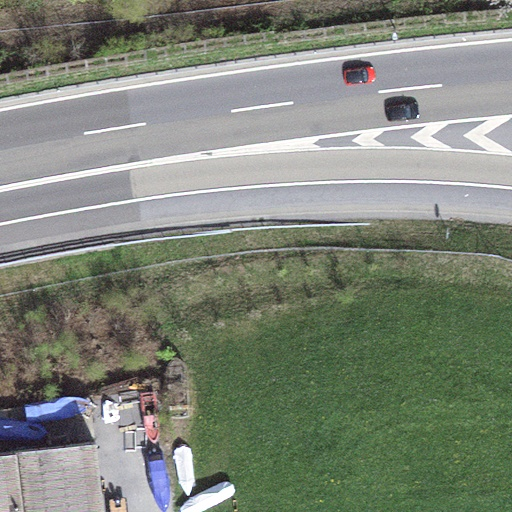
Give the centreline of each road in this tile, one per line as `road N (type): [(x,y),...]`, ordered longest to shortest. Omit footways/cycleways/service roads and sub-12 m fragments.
road 1 (motorway): [(0,152),(283,107),(511,82)]
road 2 (motorway): [(0,183),(270,163),(511,174)]
